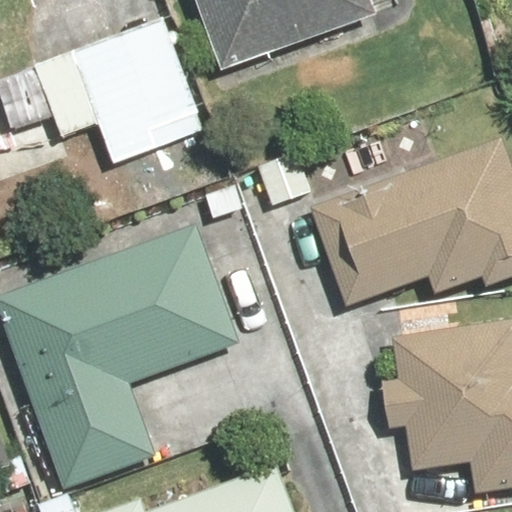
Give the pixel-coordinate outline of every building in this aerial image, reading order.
[(196,0),(219,67),(376,15),(370,0),(196,0)] [(167,9),(29,59),(56,135),(94,121),(114,175),(215,138),(167,9)] [(312,214),(346,304),(424,274),(432,295),(480,277),(485,290),(511,280),(511,166),(503,142),(312,214)] [(0,292),(0,313),(64,485),(152,452),(127,383),(242,340),(197,219),(0,292)] [(408,425),(413,464),(473,455),(478,497),(511,492),(511,318),(384,335),(391,382),(378,384),(384,429),(408,425)] [(107,511),(290,511),(274,468),(157,511),(143,511),(143,499),(107,511)]
